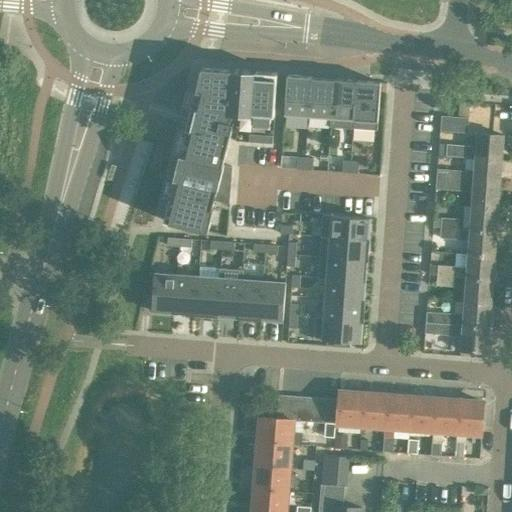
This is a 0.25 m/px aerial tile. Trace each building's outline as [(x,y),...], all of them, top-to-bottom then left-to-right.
[(170,196),(164,220),(208,231),(214,207),(213,207),(215,197),(229,200),(232,166),(223,164),(225,155),(231,131),(232,128),(233,121),(231,121),(232,114),(252,115),(252,114),(274,116),(277,73),(255,71),(231,69),(230,70),(202,67),(193,105),(191,105),(190,108),(195,109),(190,127),(186,126),(185,129),(187,129),(181,154),(180,154),(174,178),(175,179),(171,197),(170,196)] [(287,75),(284,114),(308,115),(311,78),(311,77),(287,75)] [(311,78),(308,115),(330,117),(333,79),(311,78)] [(330,117),(329,127),(354,128),(357,81),(357,80),(333,78),(333,79),(330,117)] [(357,81),(354,128),(377,130),(381,82),(357,81)] [(459,103),(458,114),(471,115),(470,129),(494,131),(496,105),(459,103)] [(478,132),(477,144),(449,142),(448,155),(476,157),(503,159),(505,134),(478,132)] [(249,134),(248,142),(260,143),(261,135),(249,134)] [(261,135),(260,143),(272,144),(272,136),(261,135)] [(297,157),(296,169),(304,169),(305,157),(297,157)] [(305,157),(304,169),(312,170),(313,158),(305,157)] [(501,183),(503,159),(476,157),(475,171),(437,168),(436,178),(501,183)] [(343,160),(342,172),(350,173),(351,161),(343,160)] [(351,161),(350,173),(358,173),(359,161),(351,161)] [(500,207),(501,183),(436,178),(435,188),(473,191),(472,205),(500,207)] [(472,205),(470,228),(498,230),(500,207),(472,205)] [(322,215),(320,235),(368,239),(369,218),(322,215)] [(442,216),(442,226),(458,228),(459,217),(442,216)] [(281,225),(280,233),(292,234),(293,226),(281,225)] [(469,238),(468,252),(496,254),(498,230),(470,228),(470,230),(458,229),(458,228),(442,226),(441,236),(469,238)] [(320,235),(319,257),(367,261),(368,261),(369,239),(368,239),(320,235)] [(168,237),(167,245),(179,246),(180,238),(168,237)] [(180,238),(179,246),(191,247),(192,239),(180,238)] [(210,240),(210,248),(222,249),(223,241),(210,240)] [(223,241),(222,249),(234,250),(235,242),(223,241)] [(288,242),(287,254),(296,255),(296,243),(288,242)] [(253,243),(253,252),(265,253),(266,244),(253,243)] [(266,244),(265,253),(277,253),(278,245),(266,244)] [(439,264),(439,274),(455,275),(454,277),(466,278),(467,276),(494,278),(496,254),(468,252),(467,266),(439,264)] [(287,254),(287,266),(295,267),(296,255),(287,254)] [(319,257),(317,278),(327,278),(365,281),(367,261),(319,257)] [(219,278),(216,316),(240,318),(243,275),(243,270),(220,268),(219,278)] [(151,299),(151,307),(152,307),(151,311),(173,312),(176,275),(154,273),(152,299),(151,299)] [(454,285),(454,277),(455,275),(439,274),(438,284),(454,285)] [(173,312),(173,313),(195,315),(197,276),(176,275),(173,312)] [(240,318),(261,320),(261,319),(264,281),(264,276),(243,275),(240,318)] [(292,275),(291,287),(299,287),(300,275),(292,275)] [(195,315),(194,315),(216,317),(216,316),(219,278),(197,276),(195,315)] [(466,278),(465,300),(492,302),(494,278),(467,276),(466,278)] [(327,278),(326,297),(363,300),(365,281),(327,278)] [(264,281),(261,319),(283,320),(285,283),(264,281)] [(326,297),(324,317),(361,320),(362,320),(363,320),(365,300),(363,300),(326,297)] [(464,315),(434,313),(426,312),(426,322),(490,327),(492,302),(465,300),(464,315)] [(290,304),(289,316),(297,316),(298,304),(290,304)] [(289,316),(288,328),(296,328),(297,316),(289,316)] [(315,316),(313,339),(360,342),(362,320),(361,320),(324,317),(315,316)] [(426,322),(425,332),(441,333),(441,334),(462,335),(461,349),(489,351),(490,327),(426,322)] [(338,423),(362,424),(364,393),(340,391),(340,399),(338,423)] [(362,424),(386,426),(388,395),(364,393),(362,424)] [(280,394),(278,417),(290,418),(292,395),(280,394)] [(290,418),(293,418),(295,418),(294,419),(302,420),(304,396),(292,395),(290,418)] [(386,426),(410,428),(413,397),(388,395),(386,426)] [(316,397),(304,396),(302,420),(314,421),(316,397)] [(325,422),(326,422),(328,398),(316,397),(314,421),(325,422)] [(410,428),(434,430),(437,398),(413,397),(410,428)] [(326,422),(334,422),(338,423),(340,399),(328,398),(326,422)] [(434,430),(459,432),(461,400),(437,398),(434,430)] [(461,400),(459,432),(483,433),(485,402),(461,400)] [(293,443),(294,419),(295,418),(293,418),(290,418),(278,417),(262,416),(260,440),(293,443)] [(333,437),(334,422),(326,422),(325,422),(324,436),(333,437)] [(393,451),(394,437),(384,437),(383,450),(392,451),(393,451)] [(418,442),(418,440),(409,439),(408,453),(417,453),(418,452),(418,442)] [(455,455),(464,456),(465,439),(456,439),(455,455)] [(291,463),(293,443),(260,440),(258,464),(291,467),(290,468),(297,469),(297,464),(291,463)] [(431,454),(441,455),(442,443),(432,442),(431,454)] [(324,455),(323,470),(348,471),(349,456),(324,455)] [(258,464),(256,488),(289,491),(290,468),(291,467),(258,464)] [(360,511),(361,507),(343,506),(345,486),(321,484),(318,511),(360,511)] [(286,511),(289,491),(256,488),(253,511),(286,511)]
